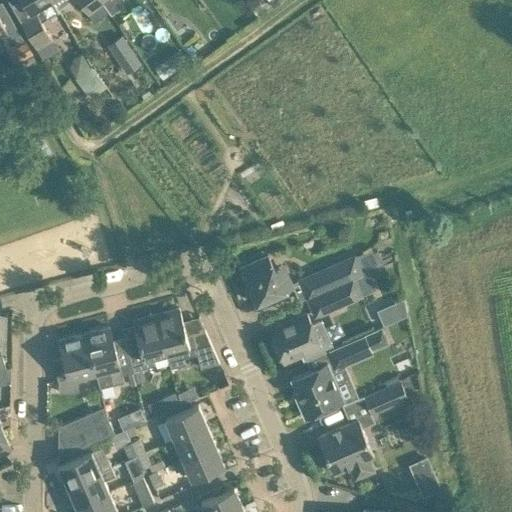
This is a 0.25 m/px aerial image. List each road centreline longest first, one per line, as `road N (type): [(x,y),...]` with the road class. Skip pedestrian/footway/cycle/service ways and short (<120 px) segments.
road 1 (track): [(299,0),(89,145),(48,105),(0,133)]
road 2 (residential): [(301,511),(300,483),(198,268)]
road 3 (residential): [(34,511),(34,323),(41,309)]
road 4 (residential): [(41,309),(56,298),(198,268)]
